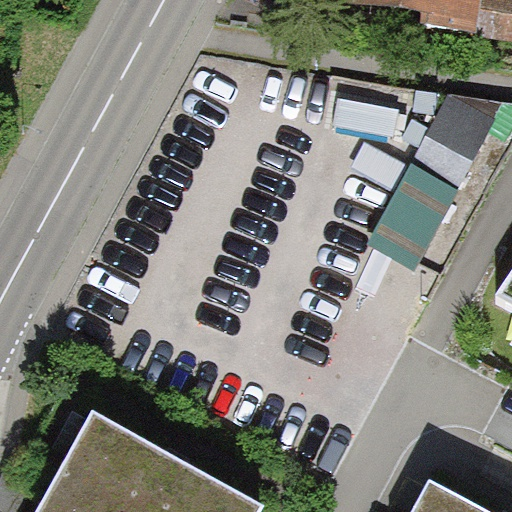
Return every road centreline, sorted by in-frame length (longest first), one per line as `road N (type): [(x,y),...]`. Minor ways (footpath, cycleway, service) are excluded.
road 1 (secondary): [(0,313),(171,0)]
road 2 (residential): [(340,511),(417,375)]
